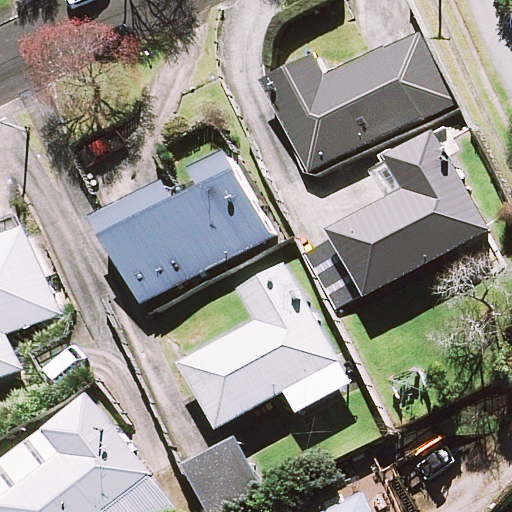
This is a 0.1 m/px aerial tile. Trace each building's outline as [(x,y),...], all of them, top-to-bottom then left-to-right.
[(461,107),(426,38),(337,84),(326,62),(273,90),(319,180),(461,107)] [(501,237),(449,136),(403,160),(423,197),(346,237),(379,301),(501,237)] [(283,243),(240,161),(206,179),(214,196),(189,209),(180,192),(111,229),(154,311),(283,243)] [(67,319),(35,234),(0,246),(0,382),(27,372),(14,338),(67,319)] [(347,245),(318,257),(341,312),(370,299),(347,245)] [(360,389),(298,274),(255,297),(271,327),(193,369),(228,433),(297,396),(308,417),(360,389)] [(183,511),(102,402),(0,477),(0,499),(9,511),(183,511)] [(240,511),(271,496),(244,446),(195,472),(216,511),(240,511)] [(406,511),(381,460),(343,479),(356,506),(345,511),(406,511)]
